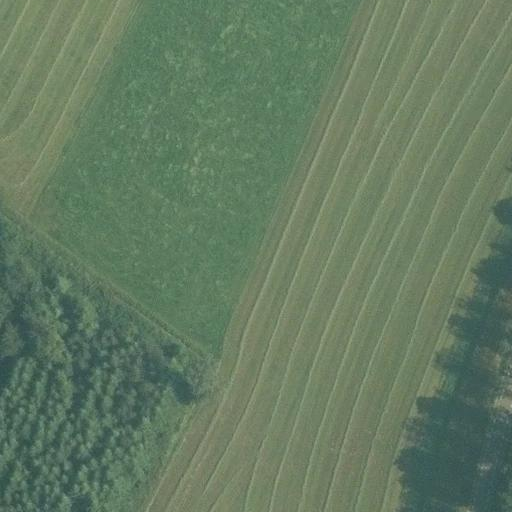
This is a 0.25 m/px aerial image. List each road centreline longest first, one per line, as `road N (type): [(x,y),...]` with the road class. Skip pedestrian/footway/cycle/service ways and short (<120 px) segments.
road 1 (track): [(411,511),(458,361),(511,235)]
road 2 (tertiary): [(477,511),(511,379)]
